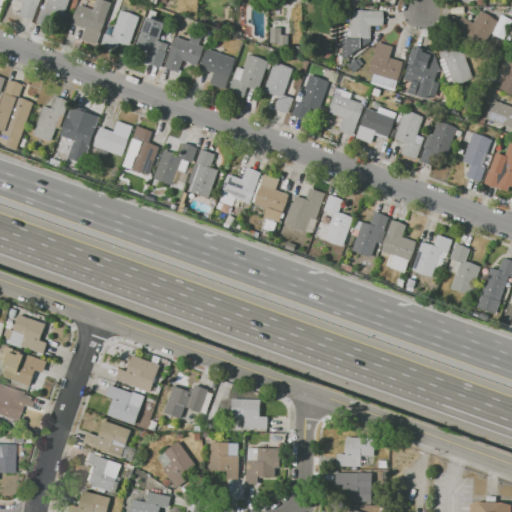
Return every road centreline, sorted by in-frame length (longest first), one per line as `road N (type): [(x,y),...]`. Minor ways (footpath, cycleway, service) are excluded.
road 1 (tertiary): [(0,280),(511,466)]
road 2 (residential): [(0,39),(511,221)]
road 3 (motorway): [(0,230),(511,412)]
road 4 (motorway): [(511,363),(192,248)]
road 5 (tertiary): [(34,511),(98,315)]
road 6 (motorway): [(192,248),(0,181)]
road 7 (residential): [(302,511),(307,392)]
